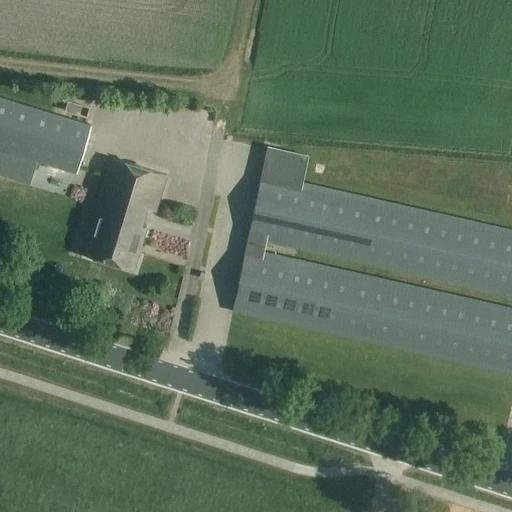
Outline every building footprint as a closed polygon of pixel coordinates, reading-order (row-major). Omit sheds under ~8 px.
[(0,148),(75,172),(90,126),(0,97),(0,148)] [(266,245),(296,252),(511,300),(511,231),(300,184),(307,155),(265,145),(228,313),(511,376),(511,310),(263,255),(266,245)] [(155,212),(166,174),(111,158),(82,254),(134,269),(146,229),(141,227),(146,209),(155,212)] [(324,177),(327,168),(316,165),(313,174),(324,177)] [(71,199),(2,178),(0,185),(0,208),(63,227),(71,199)]
